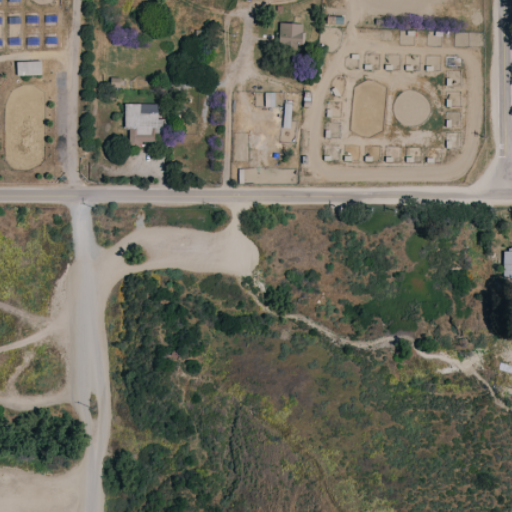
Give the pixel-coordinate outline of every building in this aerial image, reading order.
[(279,47),(303,47),(303,23),(279,23),(279,47)] [(41,60),(16,61),(17,76),(41,75),(41,60)] [(265,107),(275,107),(275,92),(264,92),(265,107)] [(126,103),(126,147),(142,147),(142,143),(161,143),(162,119),(158,119),(158,103),(126,103)] [(511,247),(503,248),(503,276),(511,275),(511,247)]
